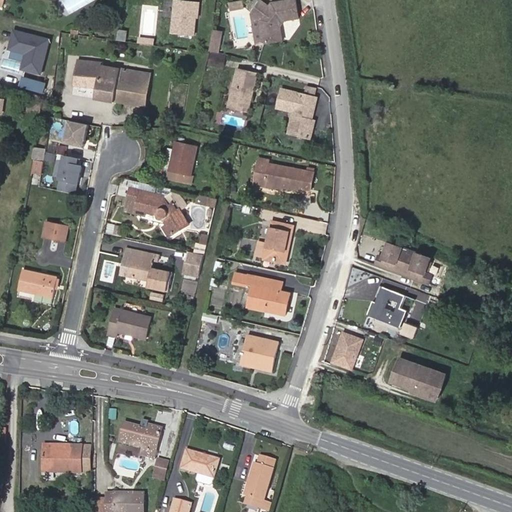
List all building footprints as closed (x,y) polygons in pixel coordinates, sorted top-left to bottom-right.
[(90,0),(61,0),(65,12),(92,4),(90,0)] [(198,4),(174,0),(169,33),(193,37),(198,4)] [(230,11),(244,8),(242,0),(238,0),(228,2),(230,11)] [(263,4),(253,17),(262,24),(265,48),(283,45),(281,26),(300,23),(297,4),(273,8),(271,10),(263,4)] [(150,8),(149,19),(141,19),(140,37),(155,38),(157,8),(150,8)] [(47,53),(51,40),(16,31),(12,45),(47,53)] [(126,32),(119,31),(117,41),(125,42),(126,32)] [(219,38),(211,38),(210,54),(217,55),(219,38)] [(42,74),(47,53),(12,45),(11,49),(28,53),(24,69),(42,74)] [(146,108),(152,74),(102,66),(102,63),(78,60),(74,86),(98,89),(96,99),(146,108)] [(250,96),(252,96),(258,74),(236,70),(227,109),(248,114),(251,101),(249,100),(250,96)] [(41,97),(44,88),(24,82),(21,91),(41,97)] [(166,112),(183,114),(187,84),(170,82),(166,112)] [(318,97),(283,89),(278,109),(294,113),(293,118),(298,120),(294,135),(312,139),(315,127),(312,123),(318,97)] [(39,128),(41,107),(29,106),(26,126),(39,128)] [(298,120),(293,118),(289,134),(294,135),(298,120)] [(85,147),(90,126),(70,122),(66,143),(85,147)] [(190,183),(191,175),(197,147),(175,143),(174,149),(170,168),(170,171),(169,179),(190,183)] [(57,154),(65,155),(67,146),(58,145),(57,154)] [(44,162),(46,150),(39,149),(40,149),(36,148),(34,160),(44,162)] [(174,149),(167,148),(163,167),(170,168),(174,149)] [(52,162),(54,154),(47,153),(45,161),(52,162)] [(61,178),(65,156),(59,155),(54,177),(61,178)] [(79,159),(65,156),(61,178),(60,180),(61,180),(59,188),(76,192),(78,183),(79,183),(82,166),(80,166),(78,165),(79,159)] [(254,184),(265,186),(266,182),(284,185),(283,188),(303,191),(304,189),(311,190),(315,169),(308,168),(307,172),(269,164),(270,161),(259,159),(254,184)] [(42,175),(44,162),(34,160),(32,173),(42,175)] [(266,182),(265,186),(282,190),(283,188),(284,185),(266,182)] [(176,212),(178,211),(172,202),(169,204),(163,196),(131,189),(128,204),(137,207),(135,213),(147,216),(147,213),(157,215),(158,213),(159,211),(160,210),(162,209),(165,209),(167,211),(168,213),(168,215),(167,217),(166,219),(164,220),(168,226),(164,228),(170,237),(186,228),(176,212)] [(169,192),(163,196),(169,204),(172,202),(178,211),(176,212),(186,228),(189,226),(169,192)] [(301,219),(300,231),(325,233),(326,221),(301,219)] [(44,238),(58,240),(61,225),(47,222),(44,238)] [(286,246),(289,247),(294,227),(272,222),(268,244),(259,242),(256,256),(265,257),(264,260),(282,264),(286,246)] [(61,225),(58,240),(66,242),(69,227),(61,225)] [(122,237),(124,227),(116,225),(114,236),(122,237)] [(380,256),(377,265),(393,270),(396,268),(404,271),(410,253),(389,246),(385,258),(380,256)] [(123,275),(131,277),(135,260),(137,251),(128,250),(123,275)] [(148,263),(150,254),(137,251),(135,260),(148,263)] [(204,255),(190,252),(188,259),(203,263),(204,255)] [(410,253),(404,271),(411,273),(413,277),(430,284),(433,275),(427,273),(431,261),(410,253)] [(135,260),(131,277),(150,280),(149,287),(169,292),(173,274),(151,269),(154,255),(150,254),(148,263),(135,260)] [(203,263),(188,259),(185,272),(200,275),(203,263)] [(25,271),(21,290),(53,298),(56,278),(25,271)] [(291,294),(282,292),(269,289),(271,280),(248,275),(248,276),(236,274),(234,283),(246,286),(247,284),(253,285),(248,307),(286,315),(291,294)] [(183,279),(182,293),(196,294),(197,281),(183,279)] [(269,289),(282,292),(284,283),(271,280),(269,289)] [(403,308),(407,296),(386,288),(379,303),(375,301),(370,314),(403,327),(409,310),(403,308)] [(162,302),(164,295),(150,292),(149,299),(162,302)] [(117,337),(118,332),(146,339),(151,318),(116,309),(109,335),(117,337)] [(219,316),(204,313),(202,320),(217,324),(219,316)] [(355,369),(366,340),(347,334),(337,362),(355,369)] [(273,371),(279,343),(248,336),(242,364),(273,371)] [(438,372),(397,357),(389,380),(408,387),(410,390),(429,397),(431,390),(430,387),(432,380),(436,379),(438,372)] [(108,408),(107,419),(116,419),(116,409),(108,408)] [(147,433),(143,432),(124,427),(120,442),(144,448),(142,455),(155,459),(157,452),(155,452),(160,433),(148,429),(147,433)] [(82,474),(82,446),(44,446),(44,474),(82,474)] [(91,447),(82,446),(82,474),(91,474),(91,447)] [(215,478),(220,460),(187,451),(182,468),(215,478)] [(265,501),(265,500),(277,459),(262,454),(259,463),(256,462),(247,494),(249,495),(246,504),(270,511),(272,504),(265,501)] [(165,480),(170,462),(160,460),(156,477),(158,478),(165,480)] [(143,511),(144,494),(108,494),(108,500),(108,511),(143,511)] [(92,500),(91,511),(108,511),(108,500),(92,500)] [(188,511),(191,504),(175,501),(171,511),(188,511)]
